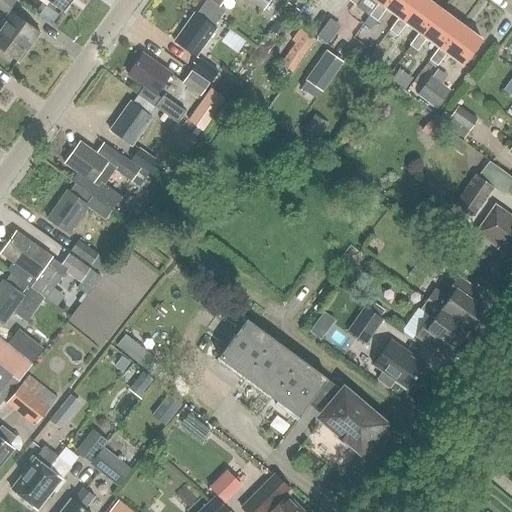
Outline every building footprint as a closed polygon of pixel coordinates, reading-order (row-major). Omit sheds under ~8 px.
[(10,12),(17,2),(13,0),(0,0),(0,10),(7,15),(10,12)] [(43,0),(61,12),(70,0),(43,0)] [(205,0),(201,7),(218,19),(224,11),(218,7),(223,0),(205,0)] [(271,0),(246,0),(263,12),(271,0)] [(416,0),(385,0),(381,6),(377,3),(367,16),(376,22),(385,9),(397,18),(401,21),(416,0)] [(440,11),(425,0),(416,0),(401,21),(397,18),(387,30),(396,37),(405,24),(412,29),(409,34),(413,38),(417,33),(421,36),(440,11)] [(212,28),(218,19),(201,7),(195,16),(193,14),(172,42),(194,57),(215,30),(212,28)] [(425,39),(437,48),(442,51),(460,26),(440,11),(421,36),(417,33),(413,38),(407,46),(415,51),(425,39)] [(10,12),(7,15),(0,25),(0,50),(18,63),(39,33),(10,12)] [(282,16),(269,32),(280,40),(292,24),(282,16)] [(341,27),(330,19),(317,37),(328,45),(341,27)] [(480,41),(460,26),(442,51),(437,48),(428,60),(435,66),(445,53),(462,66),(480,41)] [(276,62),(292,73),(315,40),(300,29),(276,62)] [(306,82),(301,90),(316,100),(321,93),(323,94),(344,63),(326,51),(305,81),(306,82)] [(154,108),(155,107),(176,122),(184,111),(163,96),(160,100),(154,95),(170,74),(142,54),(126,76),(143,88),(137,96),(154,108)] [(190,71),(207,83),(216,71),(199,59),(190,71)] [(207,85),(189,73),(181,85),(198,97),(207,85)] [(431,77),(417,96),(437,111),(451,91),(431,77)] [(224,99),(210,89),(200,103),(214,113),(224,99)] [(313,98),(307,94),(304,97),(311,102),(313,98)] [(154,108),(137,96),(131,104),(129,103),(109,132),(130,147),(150,119),(148,117),(154,108)] [(198,106),(188,118),(202,130),(212,117),(198,106)] [(443,111),(436,121),(463,139),(476,120),(456,106),(450,116),(443,111)] [(314,116),(303,132),(318,142),(328,126),(314,116)] [(105,185),(115,171),(138,187),(147,174),(129,162),(103,144),(95,155),(78,143),(63,164),(76,173),(70,182),(74,185),(110,210),(120,196),(105,185)] [(147,174),(155,161),(137,149),(129,162),(147,174)] [(492,185),(505,191),(511,180),(482,162),(474,174),(492,185)] [(474,217),(492,188),(473,176),(455,204),(474,217)] [(68,235),(88,207),(104,218),(110,210),(74,185),(68,193),(66,192),(46,220),(68,235)] [(511,218),(494,205),(474,233),(497,249),(496,250),(511,260),(511,218)] [(10,274),(46,299),(66,272),(81,282),(77,288),(88,296),(101,278),(69,255),(60,266),(51,259),(14,233),(0,252),(0,254),(12,263),(6,271),(10,274)] [(111,264),(78,241),(70,252),(101,274),(103,275),(111,264)] [(46,300),(46,299),(10,274),(4,282),(2,281),(0,284),(0,322),(3,325),(12,313),(26,323),(44,299),(46,300)] [(454,289),(447,299),(434,289),(426,300),(467,330),(482,309),(469,300),(476,290),(457,276),(450,286),(454,289)] [(467,330),(426,300),(419,309),(432,319),(425,330),(420,327),(413,337),(433,351),(439,341),(453,350),(467,330)] [(365,343),(381,319),(363,306),(346,330),(365,343)] [(322,337),(334,317),(322,310),(310,330),(322,337)] [(387,433),(386,432),(380,427),(382,425),(342,390),(326,379),(325,378),(246,320),(218,358),(277,402),(275,405),(296,421),(308,404),(323,415),(321,418),(337,431),(334,435),(345,445),(348,441),(360,451),(361,452),(363,453),(365,453),(367,453),(369,453),(371,452),(373,451),(374,449),(378,443),(383,443),(384,443),(386,442),(387,441),(388,440),(388,439),(388,438),(388,437),(388,435),(388,434),(387,433)] [(6,343),(31,363),(41,350),(16,330),(6,343)] [(125,336),(116,348),(148,373),(157,361),(125,336)] [(0,338),(0,391),(11,377),(17,381),(31,363),(6,343),(0,338)] [(408,390),(424,367),(404,354),(406,352),(391,341),(373,366),(383,373),(377,382),(390,390),(396,382),(408,390)] [(130,363),(118,354),(110,364),(123,373),(130,363)] [(152,381),(142,373),(128,390),(140,400),(145,395),(142,393),(152,381)] [(57,397),(27,374),(4,404),(34,427),(57,397)] [(11,377),(0,391),(0,405),(18,383),(17,381),(11,377)] [(164,426),(180,404),(166,393),(150,416),(164,426)] [(58,433),(72,416),(69,414),(76,405),(70,399),(48,425),(58,433)] [(17,438),(2,427),(0,428),(0,466),(13,450),(9,447),(17,438)] [(108,442),(92,430),(74,452),(89,464),(103,448),(108,442)] [(11,489),(24,500),(36,510),(52,490),(55,492),(64,481),(61,479),(70,468),(57,457),(45,447),(36,458),(32,456),(23,467),(26,470),(11,489)] [(130,471),(103,448),(89,464),(117,487),(130,471)] [(227,472),(210,489),(225,504),(242,488),(227,472)] [(302,511),(286,496),(291,492),(275,476),(242,509),(244,511),(302,511)] [(85,511),(82,509),(93,496),(83,488),(72,501),(71,500),(60,511),(85,511)] [(228,511),(216,497),(208,504),(214,511),(228,511)]
